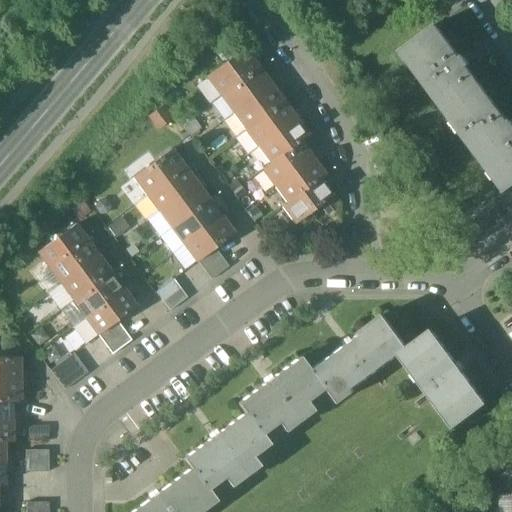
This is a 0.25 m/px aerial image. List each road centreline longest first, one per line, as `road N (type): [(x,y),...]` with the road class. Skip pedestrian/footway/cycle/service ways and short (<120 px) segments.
road 1 (residential): [(361,278),(286,279),(77,429),(77,511)]
road 2 (residential): [(361,278),(344,132),(243,0)]
road 3 (tertiary): [(0,166),(139,0)]
